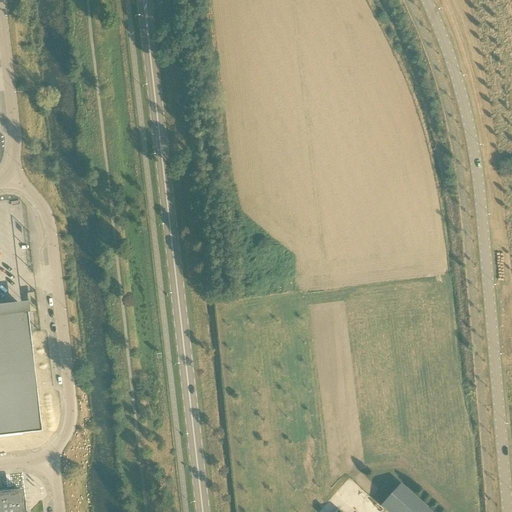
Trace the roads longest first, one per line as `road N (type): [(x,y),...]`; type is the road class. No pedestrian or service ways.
road 1 (tertiary): [(508,511),(479,191),(451,62),(423,0)]
road 2 (secondary): [(202,511),(145,0)]
road 3 (unclassified): [(43,459),(58,448),(71,409),(50,223),(37,198),(10,177)]
road 4 (unclassified): [(10,177),(15,142),(0,11)]
